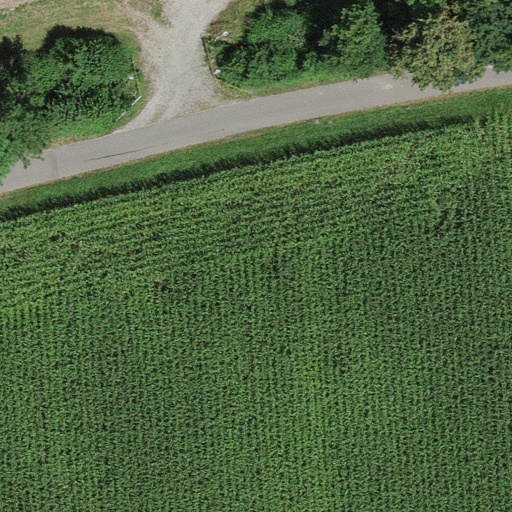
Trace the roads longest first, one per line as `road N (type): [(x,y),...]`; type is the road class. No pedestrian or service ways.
road 1 (residential): [(511,71),(0,177)]
road 2 (track): [(188,133),(168,25),(206,0)]
